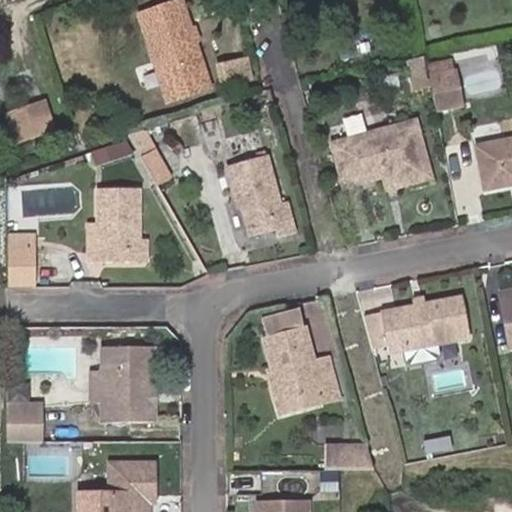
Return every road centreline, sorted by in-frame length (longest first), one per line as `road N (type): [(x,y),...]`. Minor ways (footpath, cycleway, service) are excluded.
road 1 (residential): [(511,240),(246,287),(214,308)]
road 2 (residential): [(214,308),(210,511)]
road 3 (residential): [(214,308),(20,308)]
